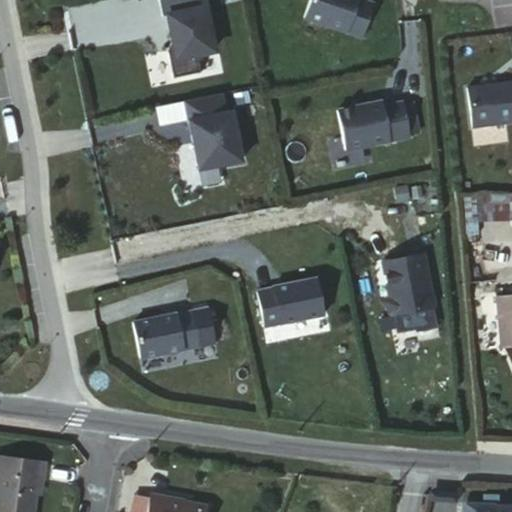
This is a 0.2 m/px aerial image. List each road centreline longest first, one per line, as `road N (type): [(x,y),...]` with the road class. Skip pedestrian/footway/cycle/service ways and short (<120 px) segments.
road 1 (track): [(468,464),(426,0)]
road 2 (unknown): [(30,263),(149,219),(363,183)]
road 3 (tertiary): [(103,422),(410,463)]
road 4 (residential): [(0,132),(66,417)]
